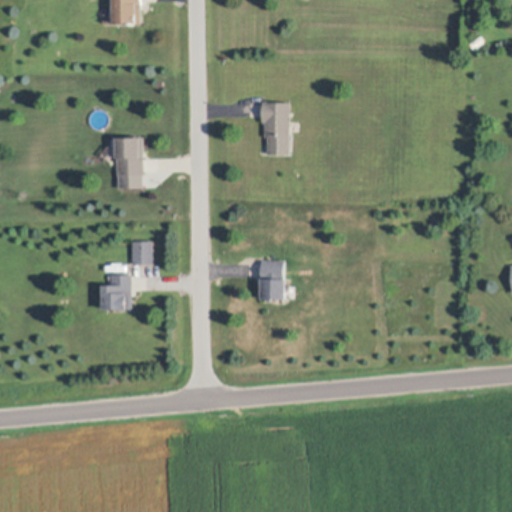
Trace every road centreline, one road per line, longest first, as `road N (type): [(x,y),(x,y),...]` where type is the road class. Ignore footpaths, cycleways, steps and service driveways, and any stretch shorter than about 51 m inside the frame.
road 1 (residential): [(0,415),(511,372)]
road 2 (residential): [(202,398),(196,0)]
